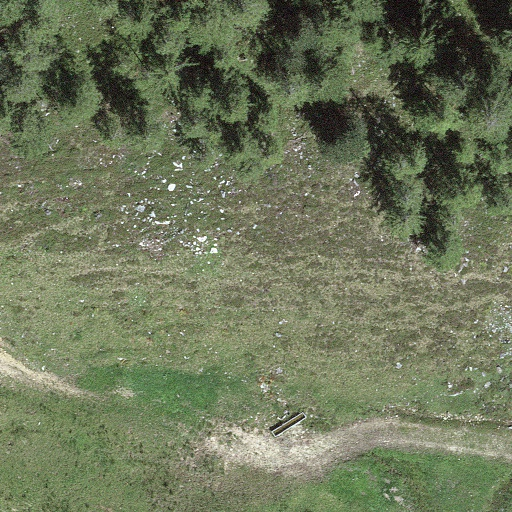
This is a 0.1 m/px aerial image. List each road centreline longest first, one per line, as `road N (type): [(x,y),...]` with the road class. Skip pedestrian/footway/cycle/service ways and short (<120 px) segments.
road 1 (track): [(0,358),(69,396),(274,457)]
road 2 (track): [(274,457),(344,439),(425,437),(511,449)]
